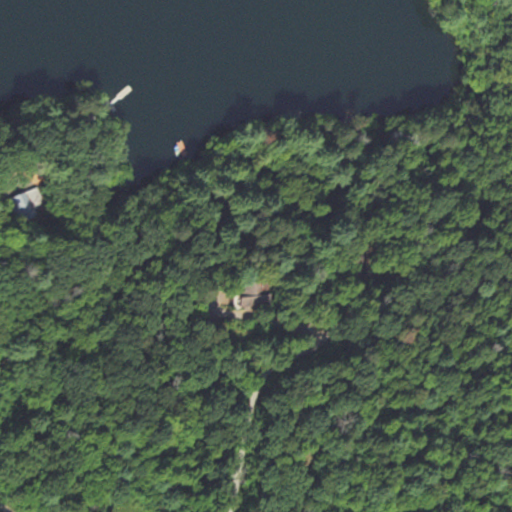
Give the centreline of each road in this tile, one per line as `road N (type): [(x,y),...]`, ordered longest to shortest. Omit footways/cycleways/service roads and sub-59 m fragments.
road 1 (residential): [(223,511),(246,379),(259,354),(301,345),(356,308),(380,277),(434,258)]
road 2 (residential): [(434,258),(505,235),(511,223),(505,49),(479,0)]
